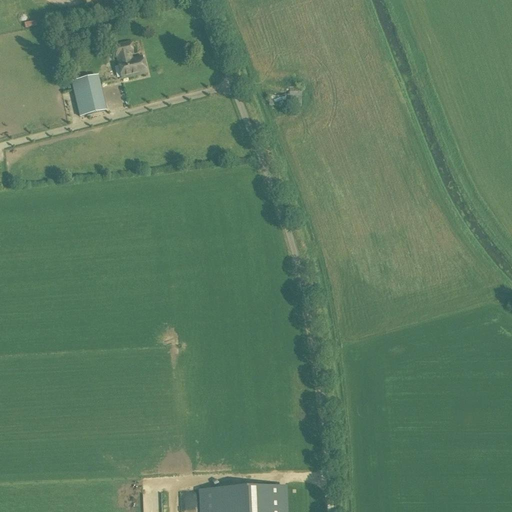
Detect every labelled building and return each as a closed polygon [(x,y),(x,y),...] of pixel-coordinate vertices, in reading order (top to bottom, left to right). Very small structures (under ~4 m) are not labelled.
[(28,29),(40,26),(38,19),(26,23),(28,29)] [(132,60),(130,54),(132,53),(129,43),(115,47),(122,79),(145,73),(141,58),(132,60)] [(95,77),(71,82),(72,85),(80,118),(104,112),(97,85),(95,77)] [(300,108),(302,87),(289,87),(289,95),(282,95),(282,97),(269,96),(269,106),(300,108)] [(244,511),(243,489),(201,491),(201,511),(244,511)]
